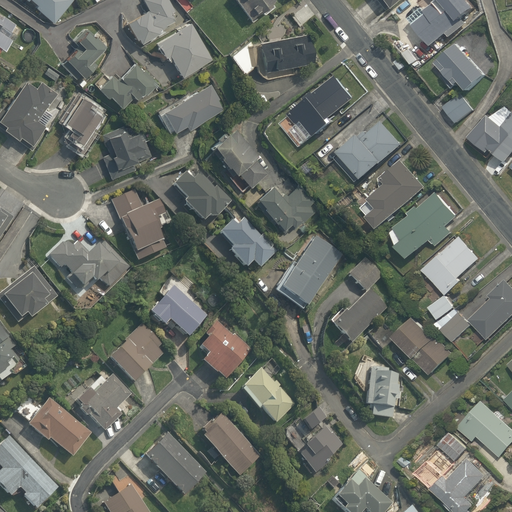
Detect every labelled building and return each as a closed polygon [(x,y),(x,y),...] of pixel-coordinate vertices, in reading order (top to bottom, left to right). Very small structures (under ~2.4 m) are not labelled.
[(32,0),(42,7),(40,9),(61,26),(81,0),(32,0)] [(180,25),(167,0),(144,0),(151,11),(128,23),(140,46),(180,25)] [(284,0),(283,0),(234,0),(255,25),(284,0)] [(381,0),(389,9),(400,0),(381,0)] [(430,55),(463,28),(481,12),(471,0),(439,0),(442,3),(436,7),(430,0),(428,0),(408,17),(415,26),(409,31),(430,55)] [(0,18),(0,59),(0,60),(5,52),(9,54),(16,42),(9,39),(18,23),(3,15),(1,19),(0,18)] [(193,24),(157,46),(169,65),(173,62),(183,79),(214,61),(193,24)] [(110,49),(91,29),(79,41),(87,49),(69,66),(81,78),(110,49)] [(317,67),(311,35),(261,45),(267,77),(317,67)] [(263,62),(250,44),(231,58),(244,76),(263,62)] [(458,46),(437,66),(461,90),(465,85),(474,94),(490,78),(458,46)] [(117,75),(104,90),(128,112),(139,100),(145,105),(163,86),(140,66),(126,83),(117,75)] [(333,118),(355,101),(339,79),(292,115),(315,145),(340,127),(333,118)] [(29,141),(39,147),(58,116),(52,112),(63,94),(46,83),(42,89),(32,82),(14,109),(10,106),(0,121),(0,122),(11,130),(9,134),(26,145),(29,141)] [(189,132),(225,115),(211,86),(157,112),(169,137),(188,129),(189,132)] [(66,144),(85,156),(113,114),(82,93),(63,122),(75,130),(66,144)] [(474,111),(458,95),(445,107),(462,124),(474,111)] [(511,120),(501,110),(487,125),(499,136),(490,146),(511,165),(511,164),(511,120)] [(103,157),(110,178),(143,166),(139,157),(147,154),(140,135),(132,138),(128,125),(102,135),(109,154),(103,157)] [(366,136),(339,159),(362,186),(405,148),(385,125),(369,140),(366,136)] [(251,190),(268,177),(258,164),(262,161),(238,131),(214,150),(238,180),(241,178),(251,190)] [(428,189),(403,163),(383,181),(388,186),(364,209),(384,230),(428,189)] [(211,217),(216,222),(233,203),(190,165),(173,184),(189,198),(182,206),(204,225),(211,217)] [(296,231),(320,210),(298,186),(284,199),(273,187),(258,201),(286,233),(293,227),(296,231)] [(170,221),(161,200),(142,209),(134,191),(112,200),(139,262),(167,249),(158,227),(170,221)] [(411,209),(417,215),(394,236),(415,259),(434,241),(438,246),(454,231),(450,226),(460,217),(439,195),(429,204),(424,198),(411,209)] [(0,239),(15,216),(0,207),(0,239)] [(255,264),(260,269),(276,250),(237,214),(220,233),(235,247),(228,254),(248,272),(255,264)] [(90,255),(72,236),(49,258),(83,293),(95,281),(98,285),(102,281),(110,289),(132,268),(105,241),(90,255)] [(463,280),(484,260),(462,236),(425,270),(452,298),(467,284),(463,280)] [(342,257),(313,238),(276,295),(305,314),(342,257)] [(381,278),(365,260),(347,275),(364,293),(381,278)] [(6,303),(22,324),(29,320),(32,324),(50,310),(47,306),(58,297),(35,268),(0,295),(0,302),(2,305),(6,303)] [(511,319),(511,286),(508,282),(489,299),(493,303),(473,322),(490,340),(511,319)] [(172,285),(148,315),(167,331),(172,325),(190,340),(209,317),(172,285)] [(386,307),(371,293),(350,314),(343,307),(328,323),(350,344),(386,307)] [(455,309),(446,297),(432,308),(441,320),(455,309)] [(473,327),(457,309),(441,323),(456,341),(473,327)] [(455,358),(417,319),(396,339),(434,378),(455,358)] [(216,324),(198,348),(206,355),(201,362),(227,381),(251,350),(216,324)] [(0,386),(23,369),(12,354),(17,350),(0,326),(0,386)] [(167,349),(141,326),(109,363),(135,385),(167,349)] [(295,404),(261,370),(240,391),(274,425),(295,404)] [(372,417),(392,419),(398,375),(370,371),(365,407),(373,408),(372,417)] [(127,402),(102,376),(75,402),(106,435),(123,419),(116,412),(127,402)] [(41,408),(31,400),(19,415),(29,423),(26,427),(49,445),(51,442),(71,459),(90,435),(47,400),(41,408)] [(511,426),(485,402),(460,430),(476,443),(481,438),(504,459),(511,449),(511,426)] [(314,445),(300,456),(315,474),(348,447),(318,410),(298,426),(314,445)] [(261,457),(221,414),(201,432),(204,435),(201,439),(237,478),(261,457)] [(472,450),(454,432),(441,446),(459,463),(472,450)] [(210,478),(169,434),(144,458),(185,502),(210,478)] [(0,468),(2,471),(0,473),(0,488),(12,501),(22,491),(26,496),(23,499),(36,511),(59,488),(10,438),(0,447),(0,468)] [(492,474),(476,459),(456,481),(445,471),(430,487),(457,511),(470,511),(478,504),(471,497),(492,474)] [(361,482),(353,476),(331,503),(341,511),(385,511),(393,502),(364,479),(361,482)] [(147,511),(131,486),(102,505),(106,511),(147,511)]
